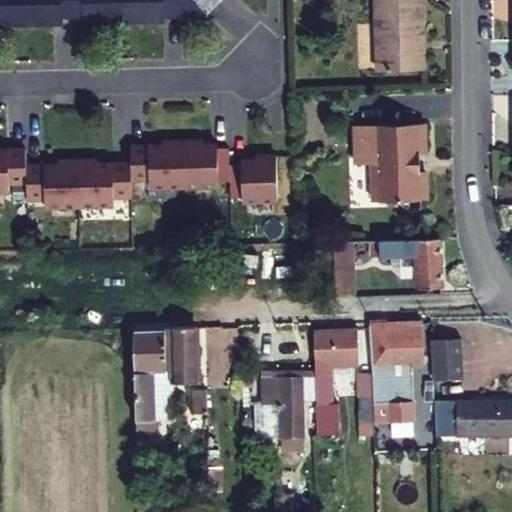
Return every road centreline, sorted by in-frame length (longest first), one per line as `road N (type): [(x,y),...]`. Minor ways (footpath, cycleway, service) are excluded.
road 1 (residential): [(511,296),(488,261),(473,213),(471,0)]
road 2 (residential): [(261,77),(0,83)]
